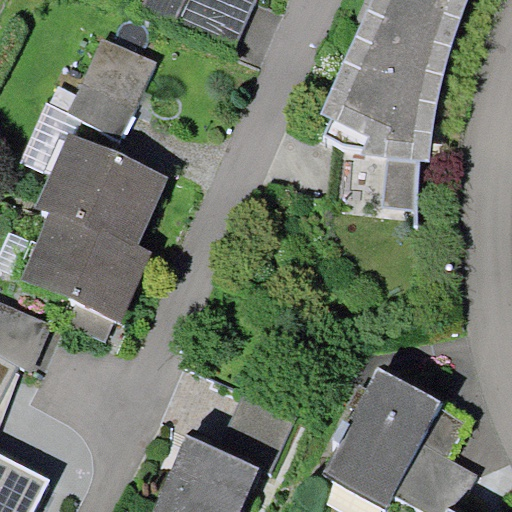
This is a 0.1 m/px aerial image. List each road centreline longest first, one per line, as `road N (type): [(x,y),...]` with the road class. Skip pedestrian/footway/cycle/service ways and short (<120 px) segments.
road 1 (residential): [(316,0),(98,511)]
road 2 (residential): [(511,67),(490,152),(482,256),(492,324),(511,379)]
